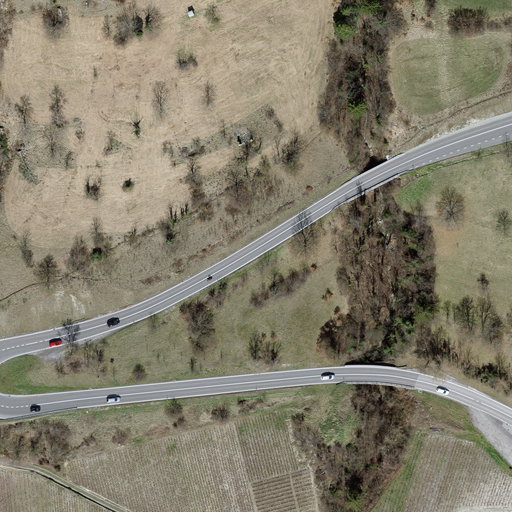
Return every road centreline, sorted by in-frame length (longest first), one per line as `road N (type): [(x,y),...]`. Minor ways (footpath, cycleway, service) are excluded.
road 1 (secondary): [(0,351),(150,308),(369,185),(511,134)]
road 2 (secondary): [(511,420),(450,389),(382,375),(0,408)]
road 3 (track): [(130,511),(0,459)]
